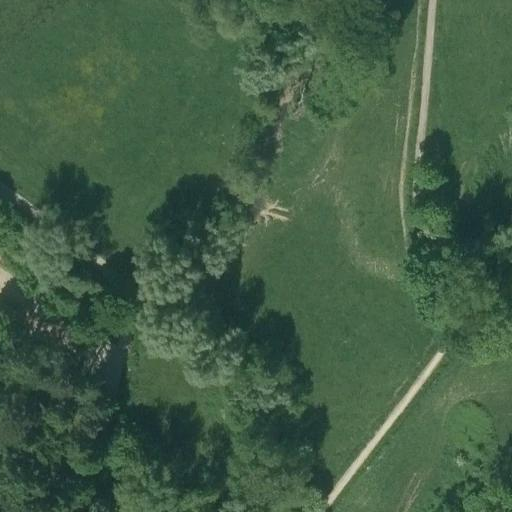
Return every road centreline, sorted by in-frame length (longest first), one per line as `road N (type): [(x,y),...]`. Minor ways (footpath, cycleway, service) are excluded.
road 1 (track): [(324,511),(449,347),(456,307),(436,176),(438,0)]
road 2 (track): [(0,190),(109,273),(125,299),(127,324),(82,511)]
